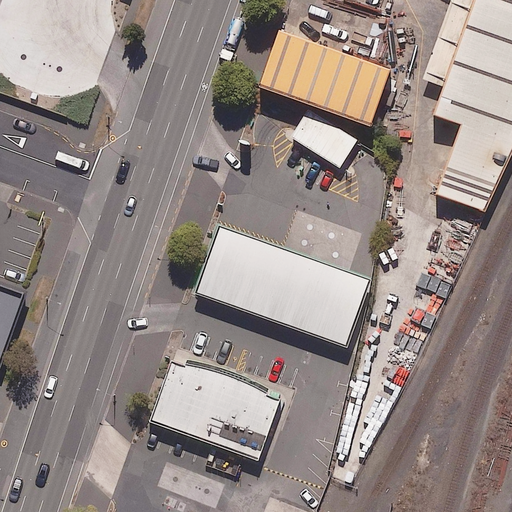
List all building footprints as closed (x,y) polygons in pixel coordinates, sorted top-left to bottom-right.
[(511,165),(511,0),(485,0),(438,118),(464,128),(436,198),(491,220),(511,165)] [(395,75),(282,34),(262,89),(374,130),(395,75)] [(360,141),(310,110),(292,139),(342,170),(360,141)] [(368,277),(216,224),(191,292),(343,346),(368,277)] [(0,357),(26,285),(0,275),(0,357)] [(172,355),(150,416),(259,456),(281,394),(172,355)]
